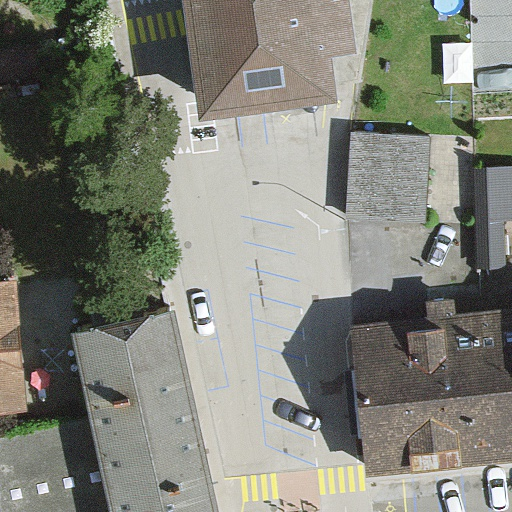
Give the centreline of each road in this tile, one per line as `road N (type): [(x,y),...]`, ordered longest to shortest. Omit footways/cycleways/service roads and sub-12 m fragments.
road 1 (residential): [(344,511),(322,235),(287,205),(208,193)]
road 2 (residential): [(208,193),(259,511)]
road 3 (residential): [(148,0),(175,153),(208,193)]
